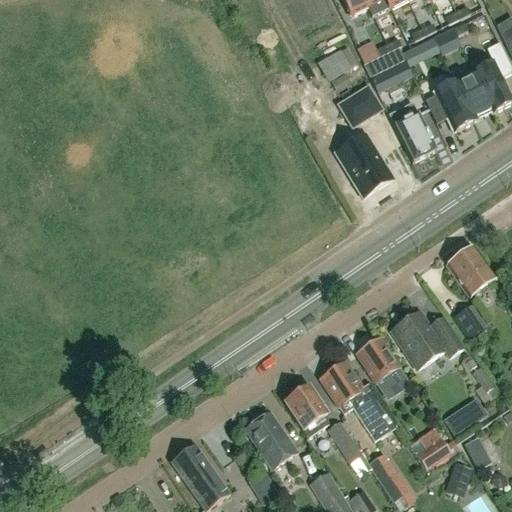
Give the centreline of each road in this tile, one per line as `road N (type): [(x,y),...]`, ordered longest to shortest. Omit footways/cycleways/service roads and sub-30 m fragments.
road 1 (tertiary): [(0,511),(511,161)]
road 2 (residential): [(69,511),(511,207)]
